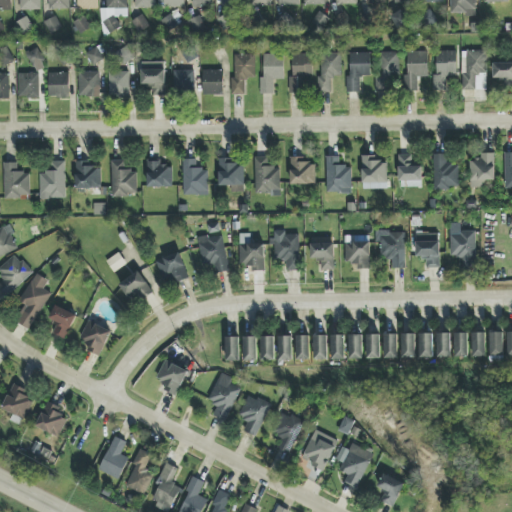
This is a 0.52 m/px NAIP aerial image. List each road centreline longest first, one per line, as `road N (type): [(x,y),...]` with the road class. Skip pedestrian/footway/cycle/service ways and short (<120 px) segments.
road 1 (residential): [(511,121),(0,132)]
road 2 (residential): [(511,298),(241,304),(197,312),(159,332),(95,421)]
road 3 (residential): [(0,337),(336,511)]
